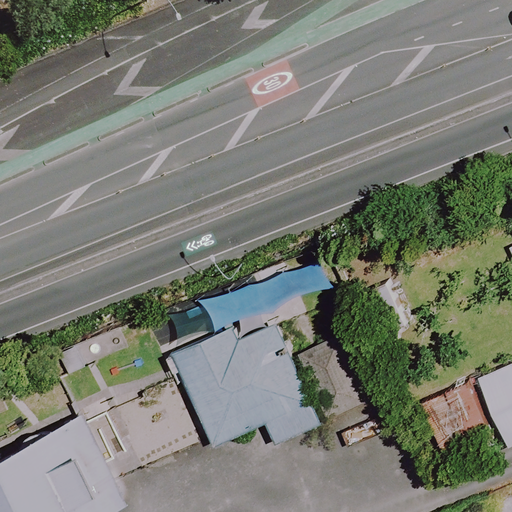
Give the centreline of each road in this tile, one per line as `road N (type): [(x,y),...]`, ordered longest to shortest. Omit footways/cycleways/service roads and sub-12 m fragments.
road 1 (secondary): [(511,120),(0,319)]
road 2 (secondary): [(309,102),(0,233)]
road 3 (secondary): [(511,35),(431,51),(309,102)]
road 4 (secondary): [(309,102),(422,0)]
